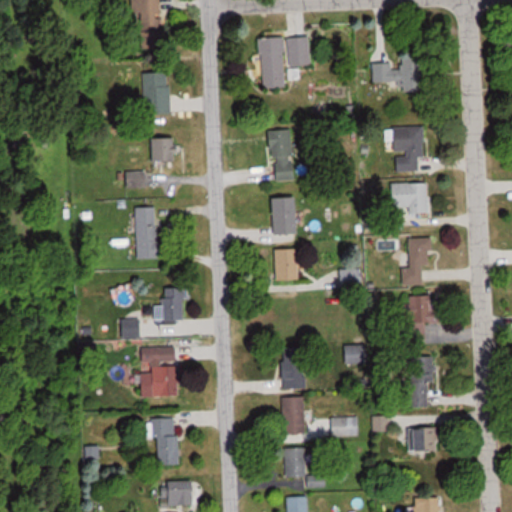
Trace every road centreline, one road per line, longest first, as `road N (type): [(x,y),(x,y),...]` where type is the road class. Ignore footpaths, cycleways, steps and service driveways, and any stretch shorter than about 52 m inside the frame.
road 1 (residential): [(223,511),(198,0)]
road 2 (residential): [(483,511),(461,0)]
